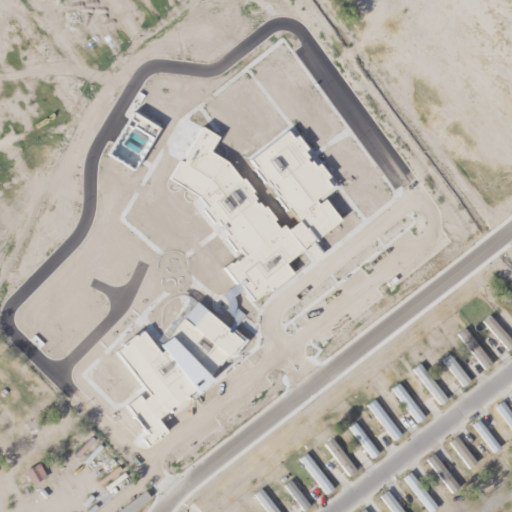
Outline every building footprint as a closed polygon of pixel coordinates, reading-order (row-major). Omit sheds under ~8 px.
[(481,315),(500,348),(509,343),(490,310),(481,315)] [(453,331),(481,366),(489,360),(461,325),(453,331)] [(439,357),(458,383),(466,377),(446,351),(439,357)] [(410,364),(434,401),(442,396),(417,359),(410,364)] [(420,413),(395,380),(387,386),(413,419),(420,413)] [(363,402),(390,437),(398,431),(370,396),(363,402)] [(491,403),(510,429),(511,427),(511,415),(498,397),(491,403)] [(468,420),(489,449),(496,444),(475,415),(468,420)] [(376,448),(351,419),(344,425),(369,454),(376,448)] [(473,459),(453,432),(445,438),(465,465),(473,459)] [(320,441),(344,470),(352,464),(327,435),(320,441)] [(296,454),(322,490),(329,485),(303,449),(296,454)] [(420,458),(448,489),(456,482),(428,451),(420,458)] [(42,473),(36,460),(22,466),(28,479),(42,473)] [(433,503),(407,467),(398,474),(424,510),(433,503)] [(307,500),(285,477),(279,483),(302,506),(307,500)] [(278,511),(257,486),(250,491),(267,511),(278,511)] [(375,493),(390,511),(403,511),(382,486),(375,493)]
